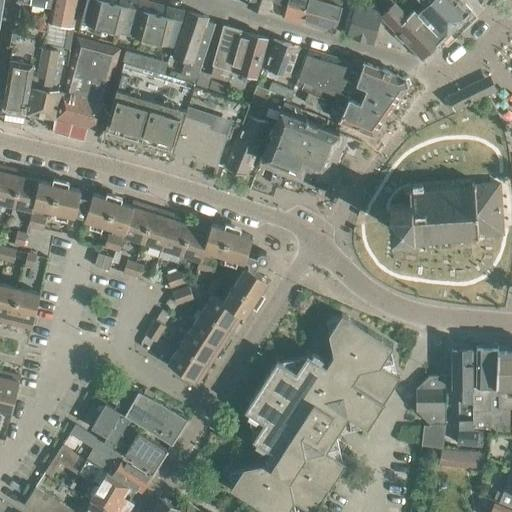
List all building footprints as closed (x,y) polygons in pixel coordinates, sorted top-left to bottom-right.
[(44,33),(42,43),(54,45),(69,48),(73,27),(78,0),(51,0),(50,6),(47,21),(44,33)] [(85,0),(80,21),(173,44),(184,10),(166,6),(165,10),(151,6),(152,2),(143,0),(85,0)] [(247,0),(246,5),(267,12),(268,7),(270,8),(272,4),(270,3),(270,0),(285,5),(286,0),(247,0)] [(287,0),(283,17),(301,22),(306,0),(287,0)] [(306,0),(301,22),(333,31),(341,5),(340,5),(341,0),(306,0)] [(441,39),(416,13),(412,9),(406,16),(390,0),(380,0),(378,3),(385,10),(380,14),(394,28),(392,29),(396,32),(394,34),(402,43),(404,41),(421,58),(440,40),(446,46),(447,45),(441,39)] [(419,0),(424,6),(416,13),(441,39),(456,24),(462,30),(433,0),(419,0)] [(460,0),(433,0),(462,30),(476,16),(460,0)] [(381,11),(354,4),(346,35),(372,42),(381,11)] [(188,11),(172,57),(185,61),(181,73),(195,78),(214,23),(206,21),(207,16),(188,11)] [(47,21),(34,18),(32,27),(45,30),(47,21)] [(212,63),(213,64),(209,75),(227,80),(230,68),(255,75),(266,37),(223,25),(212,63)] [(31,74),(32,74),(36,75),(42,43),(44,33),(36,31),(32,30),(31,34),(11,30),(8,46),(11,47),(1,101),(1,102),(1,104),(1,105),(1,106),(2,107),(3,108),(4,108),(6,108),(24,111),(31,74)] [(76,37),(62,90),(54,116),(96,127),(97,127),(104,127),(108,112),(104,106),(105,103),(119,50),(119,49),(76,37)] [(299,46),(273,39),(263,66),(289,75),(299,46)] [(32,74),(25,111),(54,116),(62,90),(61,90),(64,74),(69,48),(54,45),(42,43),(36,75),(32,74)] [(308,91),(304,101),(314,106),(329,113),(329,112),(351,61),(308,49),(295,85),(308,91)] [(167,62),(166,62),(125,50),(122,61),(123,62),(163,72),(167,62)] [(352,58),(351,61),(329,112),(329,113),(328,114),(372,133),(386,113),(371,106),(373,102),(369,101),(370,100),(352,93),(363,62),(352,58)] [(172,149),(192,82),(123,62),(103,132),(122,138),(122,135),(136,139),(136,142),(155,147),(156,145),(170,149),(172,149)] [(407,83),(405,77),(363,62),(352,93),(370,100),(369,101),(373,102),(371,106),(386,113),(407,83)] [(458,87),(462,94),(453,99),(456,106),(488,91),(481,76),(458,87)] [(207,89),(223,95),(226,85),(211,80),(207,89)] [(270,81),(267,89),(268,89),(285,96),(288,88),(270,81)] [(193,84),(183,115),(172,149),(174,150),(175,147),(215,161),(214,163),(216,164),(225,135),(216,132),(221,115),(241,121),(245,112),(248,103),(223,95),(207,89),(193,84)] [(255,85),(248,103),(245,112),(245,113),(238,133),(237,132),(235,137),(236,137),(232,148),(231,147),(224,166),(246,174),(267,122),(257,118),(268,89),(267,89),(255,85)] [(283,100),(261,157),(278,163),(275,169),(294,176),(297,171),(301,173),(304,164),(323,171),(338,132),(303,118),(300,107),(283,100)] [(0,202),(12,205),(21,170),(0,165),(0,202)] [(21,170),(12,205),(31,210),(33,210),(40,180),(42,175),(21,170)] [(123,235),(121,235),(130,205),(91,192),(80,189),(40,180),(33,210),(31,210),(27,225),(43,228),(45,217),(42,216),(44,208),(74,215),(74,213),(84,216),(83,218),(113,227),(111,235),(107,234),(104,245),(119,250),(123,235)] [(408,192),(409,203),(389,205),(391,228),(410,226),(411,238),(407,238),(408,241),(411,241),(412,244),(415,244),(414,241),(427,240),(427,243),(430,243),(430,239),(443,239),(443,242),(446,242),(446,238),(459,237),(459,241),(462,241),(462,237),(474,236),(475,240),(478,240),(477,236),(479,236),(479,234),(502,233),(498,182),(493,183),(493,182),(480,183),(474,184),(474,183),(473,183),(473,180),(470,180),(471,184),(458,185),(457,181),(455,181),(455,185),(442,186),(442,182),(439,182),(439,186),(426,187),(426,183),(423,184),(423,187),(410,188),(410,185),(407,185),(407,189),(404,189),(404,192),(408,192)] [(132,200),(130,205),(121,235),(123,235),(141,241),(152,207),(132,200)] [(172,213),(152,207),(141,241),(160,247),(172,213)] [(160,247),(180,254),(191,219),(172,213),(160,247)] [(180,254),(199,260),(210,225),(191,219),(180,254)] [(210,223),(210,225),(199,260),(196,267),(211,272),(215,260),(212,259),(214,252),(244,261),(244,259),(246,260),(248,264),(246,266),(245,265),(228,291),(221,286),(223,283),(213,277),(205,290),(211,294),(242,314),(244,315),(267,279),(253,270),(259,261),(260,262),(263,262),(265,262),(266,261),(266,260),(267,259),(268,258),(268,257),(268,256),(268,255),(267,254),(267,253),(266,252),(264,251),(262,250),(261,250),(259,251),(258,252),(256,253),(256,255),(246,252),(251,236),(210,223)] [(13,243),(23,245),(25,233),(16,231),(13,243)] [(7,248),(4,259),(13,261),(15,250),(7,248)] [(97,252),(93,265),(108,269),(112,256),(97,252)] [(33,266),(36,255),(26,253),(23,264),(33,266)] [(122,271),(131,274),(135,263),(126,260),(122,271)] [(135,263),(131,274),(140,277),(143,265),(135,263)] [(182,269),(174,271),(179,283),(187,280),(182,269)] [(166,275),(169,286),(179,283),(174,271),(166,275)] [(11,317),(18,287),(0,283),(0,320),(1,321),(2,315),(11,317)] [(189,286),(180,289),(184,300),(193,297),(189,286)] [(39,292),(18,287),(11,317),(20,320),(19,325),(31,328),(32,323),(39,292)] [(172,292),(175,303),(184,300),(180,289),(172,292)] [(231,331),(242,314),(211,294),(200,311),(231,331)] [(200,311),(189,328),(220,348),(231,331),(200,311)] [(243,466),(229,486),(269,511),(285,511),(292,501),(294,501),(311,511),(312,511),(345,461),(327,449),(326,448),(328,445),(347,416),(348,416),(366,427),(399,376),(381,364),(381,363),(392,345),(341,312),(339,316),(326,318),(329,331),(328,332),(333,354),(326,365),(307,352),(296,369),(295,369),(276,358),(244,409),(262,420),(262,422),(252,438),(271,450),(264,461),(243,466)] [(155,319),(150,327),(160,333),(165,325),(155,319)] [(160,333),(150,327),(145,334),(155,340),(160,333)] [(209,365),(220,348),(189,328),(178,345),(209,365)] [(475,386),(472,386),(472,409),(474,409),(474,428),(489,430),(489,432),(511,434),(511,349),(497,348),(497,342),(496,342),(492,342),(492,346),(476,345),(475,386)] [(198,383),(209,365),(178,345),(167,363),(198,383)] [(472,409),(472,386),(472,348),(451,349),(451,386),(461,386),(461,398),(456,398),(456,405),(461,405),(461,423),(457,423),(458,427),(461,427),(472,427),(472,409)] [(7,376),(0,374),(0,407),(12,410),(19,379),(20,374),(8,372),(7,376)] [(415,388),(415,410),(429,424),(445,423),(445,374),(428,374),(415,388)] [(91,426),(107,436),(104,441),(115,448),(117,445),(114,443),(130,416),(136,420),(172,443),(187,418),(164,403),(134,388),(121,411),(105,401),(91,426)] [(94,446),(99,438),(75,423),(70,431),(94,446)] [(431,426),(423,426),(422,444),(429,445),(431,426)] [(483,431),(457,428),(455,442),(474,444),(474,446),(481,447),(483,431)] [(126,450),(120,447),(118,450),(121,452),(153,472),(167,449),(138,431),(126,450)] [(92,460),(100,465),(135,487),(141,491),(150,475),(119,456),(121,452),(118,450),(115,448),(104,441),(103,440),(92,460)] [(85,459),(61,444),(44,470),(50,475),(59,461),(76,472),(85,459)] [(453,464),(455,450),(442,448),(440,462),(453,464)] [(469,453),(468,464),(481,465),(481,454),(469,453)] [(88,497),(92,499),(111,511),(126,511),(134,501),(121,494),(127,484),(135,488),(135,487),(100,465),(92,478),(98,482),(88,497)] [(111,511),(92,499),(85,511),(78,508),(76,511),(34,486),(23,504),(35,511),(111,511)] [(493,498),(499,501),(502,492),(497,490),(493,498)] [(511,494),(503,490),(502,492),(499,501),(498,502),(511,507),(511,494)] [(178,511),(180,510),(179,510),(159,497),(148,511),(178,511)] [(202,511),(185,500),(179,510),(180,510),(178,511),(202,511)]
